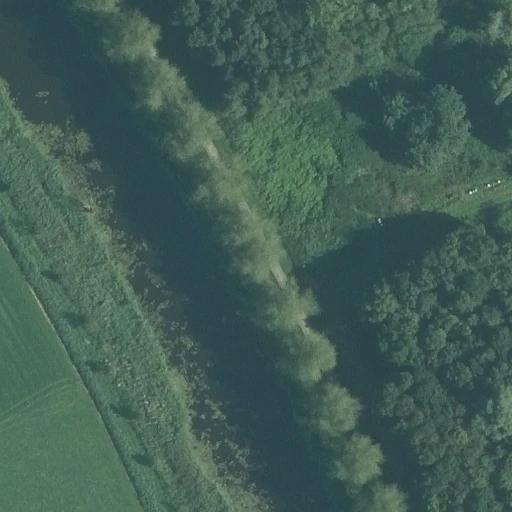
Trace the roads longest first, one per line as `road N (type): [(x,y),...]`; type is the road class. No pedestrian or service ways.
road 1 (track): [(511,217),(431,189),(336,84),(291,95),(254,125),(235,163),(241,199),(270,249),(301,278),(340,295),(377,289),(431,241)]
road 2 (track): [(172,511),(120,399),(0,193)]
